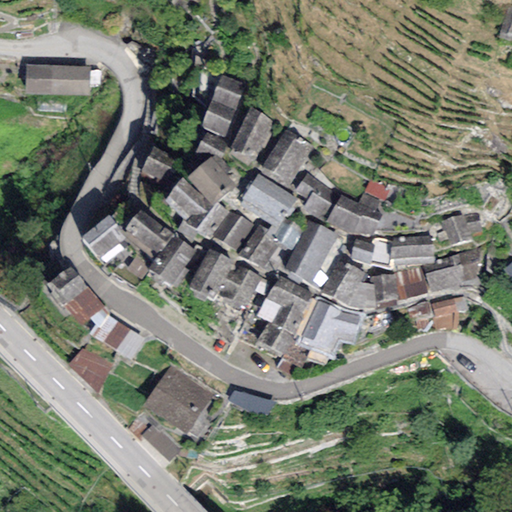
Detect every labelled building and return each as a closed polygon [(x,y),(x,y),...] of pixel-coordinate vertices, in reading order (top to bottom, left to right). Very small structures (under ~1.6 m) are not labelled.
[(511,5),(509,4),(499,37),(511,40),(511,5)] [(92,67),(24,64),(23,96),(90,99),(92,67)] [(245,84),(220,76),(199,128),(224,139),(245,84)] [(273,121),(251,106),(230,147),(252,161),(273,121)] [(312,147),(284,130),(262,167),(290,183),(312,147)] [(227,144),(206,134),(194,153),(207,160),(214,154),(220,161),(227,144)] [(175,157),(151,147),(140,174),(164,183),(175,157)] [(220,161),(214,154),(207,160),(187,179),(213,207),(217,203),(236,185),(225,175),(230,170),(220,161)] [(296,200),(258,174),(239,203),(271,224),(278,228),(283,219),(296,200)] [(341,196),(305,174),(294,193),(307,201),(303,208),(326,221),(340,197),(341,196)] [(211,208),(181,178),(165,200),(181,221),(195,231),(211,208)] [(358,204),(341,196),(340,197),(326,221),(368,241),(381,215),(374,212),(379,202),(362,194),(358,204)] [(254,225),(217,203),(213,207),(211,208),(195,231),(211,241),(213,237),(237,251),(254,225)] [(172,234),(138,210),(123,230),(158,254),(172,235),(172,234)] [(463,214),(442,220),(449,246),(471,240),(463,214)] [(108,216),(81,236),(103,265),(127,247),(123,241),(126,238),(108,216)] [(303,231),(283,219),(278,228),(271,240),(278,245),(281,246),(291,252),(303,231)] [(336,236),(308,221),(303,231),(291,252),(282,271),(322,291),(329,277),(318,271),(336,236)] [(267,230),(258,225),(255,223),(254,225),(237,251),(236,253),(262,270),(278,245),(271,240),(278,228),(271,224),(267,230)] [(171,286),(195,252),(172,235),(158,254),(147,270),(171,286)] [(433,236),(391,239),(391,242),(392,267),(422,265),(433,263),(433,236)] [(373,237),(369,245),(375,247),(368,266),(392,271),(392,267),(391,242),(373,237)] [(369,245),(355,239),(348,258),(368,266),(375,247),(369,245)] [(262,276),(207,249),(188,288),(214,301),(218,294),(246,308),(262,276)] [(437,260),(437,262),(433,263),(422,265),(429,294),(459,286),(457,283),(474,280),(479,250),(437,260)] [(365,273),(337,261),(329,277),(322,291),(321,294),(349,307),(376,310),(374,284),(371,284),(360,283),(365,273)] [(102,307),(71,267),(46,286),(62,306),(64,305),(80,325),(102,307)] [(420,268),(394,274),(400,300),(426,295),(420,268)] [(400,300),(394,274),(370,278),(371,284),(374,284),(376,310),(401,305),(400,300)] [(316,296),(278,276),(256,317),(266,323),(294,337),(316,296)] [(456,297),(431,303),(434,331),(456,331),(459,312),(467,311),(463,296),(456,297)] [(321,354),(339,308),(319,298),(300,340),(298,344),(310,350),(321,354)] [(363,315),(339,308),(321,354),(332,358),(338,340),(352,344),(363,315)] [(493,317),(476,308),(466,329),(482,338),(493,317)] [(131,359),(143,338),(106,315),(95,325),(88,335),(131,359)] [(294,337),(266,323),(257,344),(283,356),(277,369),(297,378),(310,350),(298,344),(300,340),(294,337)] [(113,366),(80,350),(68,365),(97,395),(113,366)] [(213,395),(168,366),(142,407),(187,436),(213,395)] [(277,403),(232,391),(227,400),(247,412),(268,416),(277,403)] [(182,452),(153,423),(140,435),(169,465),(182,452)]
